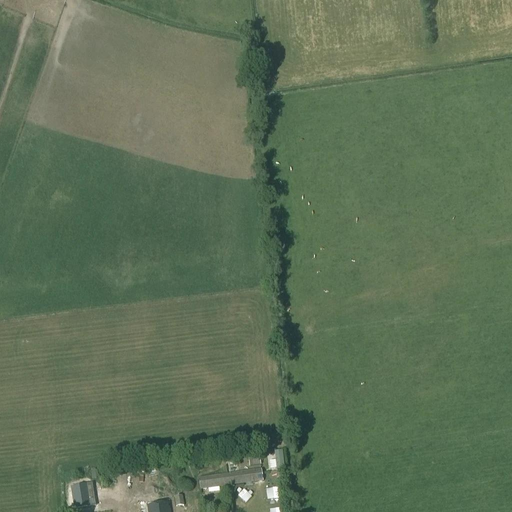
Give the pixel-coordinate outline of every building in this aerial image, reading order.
[(276,473),(284,472),(282,452),(274,453),(276,473)] [(260,465),(259,457),(247,459),(249,467),(260,465)] [(254,485),(267,483),(265,470),(252,471),(254,485)] [(201,491),(250,483),(248,471),(199,478),(201,491)] [(77,511),(89,511),(88,497),(96,497),(96,489),(77,490),(77,511)] [(176,508),(183,507),(182,497),(174,498),(176,508)]
